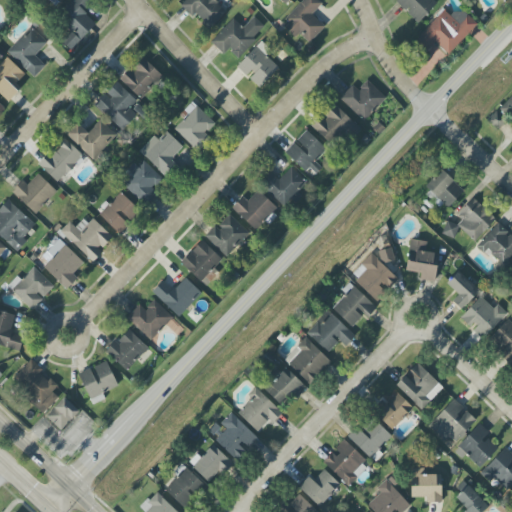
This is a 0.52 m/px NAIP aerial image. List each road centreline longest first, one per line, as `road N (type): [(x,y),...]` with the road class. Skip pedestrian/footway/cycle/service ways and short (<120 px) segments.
road 1 (tertiary): [(48,506),(511,23)]
road 2 (residential): [(77,327),(255,135),(328,66),(377,40)]
road 3 (residential): [(234,511),(399,338),(417,332)]
road 4 (residential): [(357,0),(393,69),(511,188)]
road 5 (residential): [(0,160),(142,12)]
road 6 (residential): [(131,0),(255,135)]
road 7 (secondary): [(100,511),(0,421)]
road 8 (residential): [(417,332),(432,333),(511,410)]
